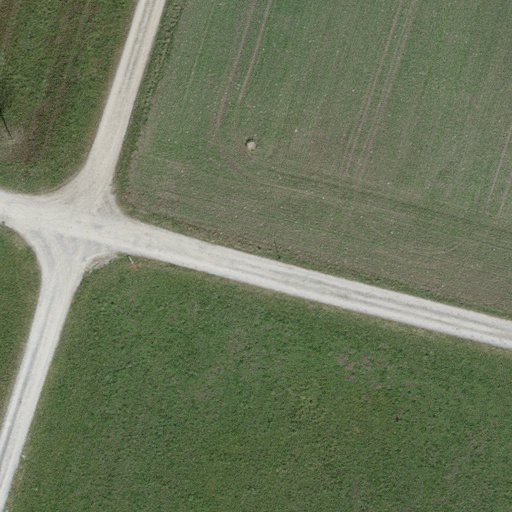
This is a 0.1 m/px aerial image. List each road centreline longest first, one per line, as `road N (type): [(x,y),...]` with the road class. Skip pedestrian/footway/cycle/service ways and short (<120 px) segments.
road 1 (track): [(0,214),(511,344)]
road 2 (track): [(152,0),(0,489)]
